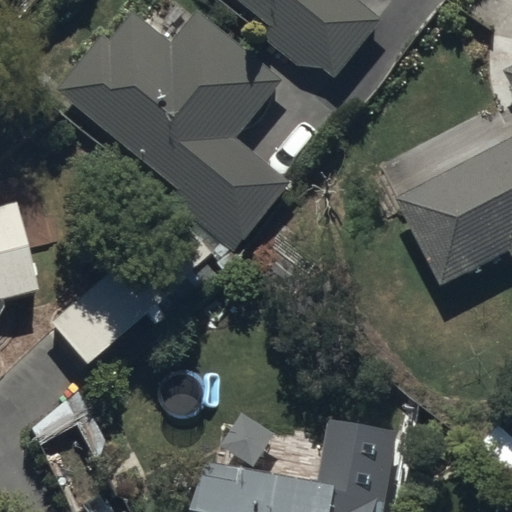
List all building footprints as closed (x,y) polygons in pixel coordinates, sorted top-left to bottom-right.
[(234,0),(270,29),(265,36),(309,73),(314,67),(336,86),(387,24),(357,0),(234,0)] [(287,86),(199,16),(175,46),(133,12),(60,103),(249,254),(300,191),(241,144),(287,86)] [(511,74),(511,75),(511,77),(511,142),(400,202),(447,291),(511,257),(511,74)] [(0,219),(0,311),(41,302),(21,215),(0,219)] [(106,277),(46,328),(84,373),(144,322),(106,277)] [(511,438),(499,428),(481,451),(511,476),(511,438)] [(200,505),(185,511),(388,511),(390,499),(205,471),(200,505)]
